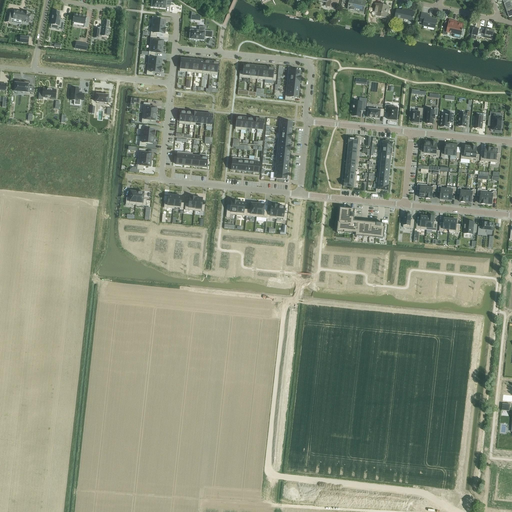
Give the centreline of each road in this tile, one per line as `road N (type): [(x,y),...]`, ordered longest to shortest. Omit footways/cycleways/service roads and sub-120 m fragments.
road 1 (residential): [(174,49),(309,63),(306,122)]
road 2 (residential): [(33,71),(171,83)]
road 3 (residential): [(165,180),(298,194)]
